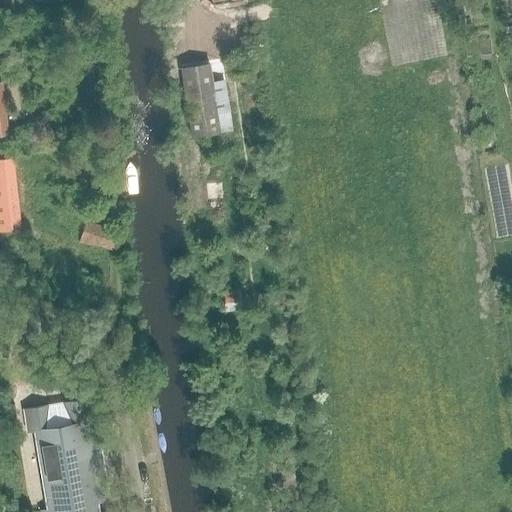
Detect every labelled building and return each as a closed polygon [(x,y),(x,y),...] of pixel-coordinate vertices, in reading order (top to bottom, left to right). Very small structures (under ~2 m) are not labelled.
[(467,60),(491,59),(490,42),(466,43),(467,60)] [(222,134),(214,83),(210,63),(181,68),(192,138),(222,134)] [(0,157),(0,213),(17,212),(11,156),(0,157)] [(0,213),(0,229),(19,228),(17,212),(0,213)] [(115,230),(84,218),(76,237),(115,252),(115,230)] [(91,420),(83,421),(79,399),(22,409),(26,431),(35,430),(48,509),(42,510),(41,511),(98,511),(88,452),(96,451),(91,420)]
